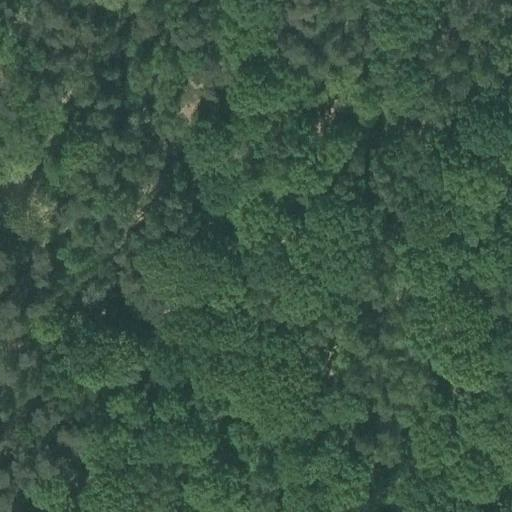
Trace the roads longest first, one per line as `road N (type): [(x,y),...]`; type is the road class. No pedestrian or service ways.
road 1 (track): [(99,511),(213,308),(235,137),(266,59),(263,0)]
road 2 (track): [(350,511),(410,454),(486,351),(511,329)]
